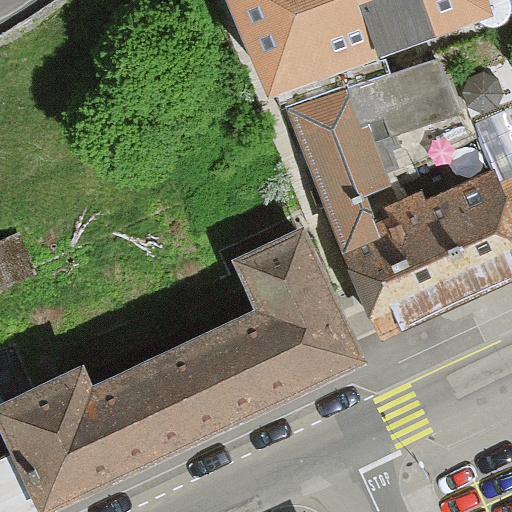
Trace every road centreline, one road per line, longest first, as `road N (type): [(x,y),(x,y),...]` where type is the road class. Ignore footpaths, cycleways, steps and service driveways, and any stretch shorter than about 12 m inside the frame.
road 1 (unclassified): [(335,446),(511,363)]
road 2 (unclassified): [(195,511),(335,446)]
